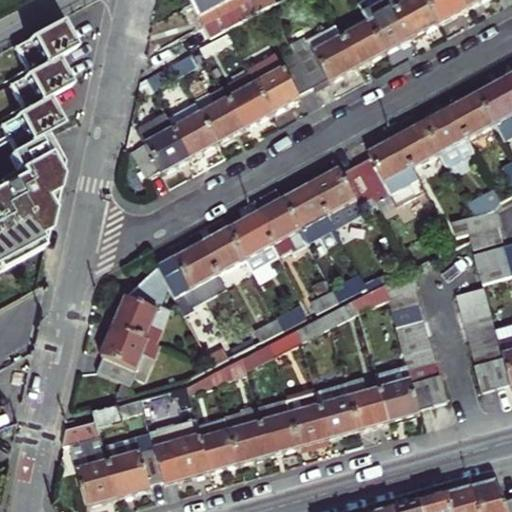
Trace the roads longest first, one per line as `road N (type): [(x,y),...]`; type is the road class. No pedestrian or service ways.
road 1 (residential): [(79,264),(511,33)]
road 2 (residential): [(132,0),(79,264)]
road 3 (secondary): [(261,511),(511,441)]
road 4 (residential): [(79,264),(26,511)]
